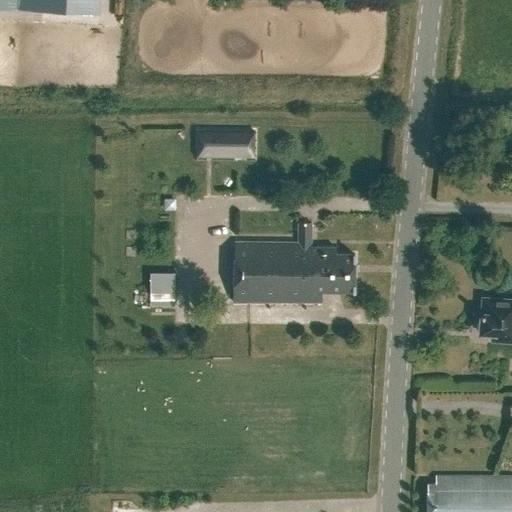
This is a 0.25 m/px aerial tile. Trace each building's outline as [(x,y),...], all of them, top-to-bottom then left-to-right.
[(0,0),(0,8),(18,9),(18,0),(0,0)] [(255,120),(199,121),(199,149),(255,148),(255,120)] [(316,247),(298,246),(239,244),(237,303),(325,306),(325,294),(358,295),(359,256),(341,255),(341,248),(316,247)] [(180,304),(179,288),(155,289),(156,305),(180,304)] [(511,300),(483,299),(480,337),(495,338),(495,345),(511,346),(511,300)] [(511,511),(511,477),(437,477),(437,485),(427,485),(426,511),(511,511)]
